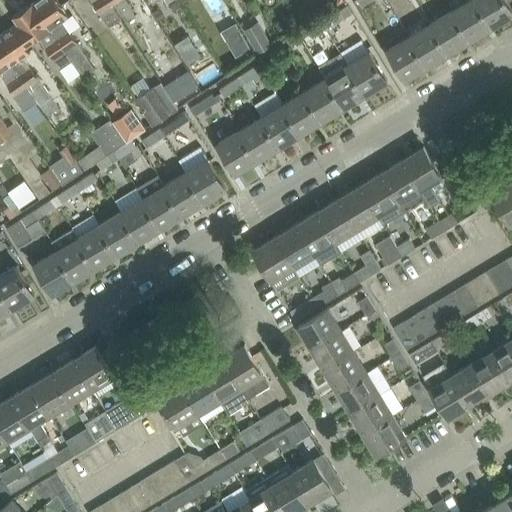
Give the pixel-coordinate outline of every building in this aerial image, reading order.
[(58,0),(34,0),(32,2),(65,49),(77,66),(89,58),(63,19),(69,15),(58,0)] [(121,17),(113,4),(110,0),(93,0),(109,24),(121,17)] [(110,0),(113,4),(115,2),(128,21),(137,15),(127,0),(110,0)] [(477,0),(467,0),(453,8),(471,38),(492,25),(477,0)] [(477,0),(492,25),(511,12),(511,7),(507,0),(477,0)] [(18,21),(32,41),(37,38),(36,37),(39,35),(61,67),(72,60),(65,49),(32,2),(14,14),(18,21)] [(348,4),(322,21),(327,29),(354,12),(348,4)] [(432,21),(449,51),(471,38),(453,8),(432,21)] [(258,52),(273,44),(259,20),(244,29),(258,52)] [(28,86),(48,115),(60,107),(24,56),(30,52),(26,45),(32,41),(18,21),(0,33),(0,47),(27,87),(28,86)] [(236,21),(221,30),(236,56),(251,47),(236,21)] [(310,41),(327,29),(322,21),(305,32),(310,41)] [(410,34),(428,64),(449,51),(432,21),(410,34)] [(295,32),(276,44),(281,52),(300,40),(295,32)] [(189,34),(176,43),(189,63),(203,55),(189,34)] [(406,77),(428,64),(410,34),(388,48),(406,77)] [(348,63),(366,92),(388,79),(364,40),(343,53),(344,55),(348,63)] [(265,63),(281,52),(276,44),(259,55),(265,63)] [(43,110),(27,87),(0,47),(0,72),(3,70),(2,75),(32,118),(43,110)] [(327,76),(344,105),(366,92),(348,63),(344,55),(322,68),(327,76)] [(243,84),(251,97),(255,95),(251,89),(258,84),(254,77),(261,72),(256,64),(238,76),(243,84)] [(225,96),(243,84),(238,76),(220,87),(225,96)] [(305,89),(323,118),(344,105),(327,76),(305,89)] [(195,78),(190,82),(197,95),(203,91),(195,78)] [(141,106),(140,107),(152,126),(175,111),(157,83),(135,97),(141,106)] [(284,102),(301,131),(323,118),(305,89),(284,102)] [(213,92),(190,107),(196,115),(222,98),(219,93),(215,95),(213,92)] [(262,115),(280,144),(301,131),(284,102),(262,115)] [(112,118),(128,141),(133,138),(152,126),(140,107),(139,106),(115,122),(112,118)] [(187,110),(160,127),(165,135),(192,117),(187,110)] [(0,140),(1,142),(14,133),(0,113),(0,140)] [(241,128),(258,157),(280,144),(262,115),(241,128)] [(100,144),(99,144),(107,155),(115,150),(128,141),(112,118),(92,130),(100,144)] [(148,146),(165,135),(160,127),(143,138),(148,146)] [(236,171),(258,157),(241,128),(218,142),(236,171)] [(133,138),(128,141),(115,150),(120,158),(138,146),(133,138)] [(0,162),(10,156),(0,140),(0,162)] [(86,169),(98,161),(97,161),(107,155),(99,144),(97,146),(98,146),(79,159),(86,169)] [(403,158),(427,198),(431,205),(441,199),(431,182),(443,175),(425,145),(403,158)] [(187,170),(205,199),(227,186),(203,147),(181,160),(187,170)] [(97,161),(98,161),(102,169),(120,158),(115,150),(107,155),(97,161)] [(63,155),(50,165),(51,166),(62,183),(63,183),(84,170),(77,159),(69,164),(63,155)] [(381,171),(406,211),(427,198),(403,158),(381,171)] [(51,166),(42,173),(53,189),(62,183),(51,166)] [(94,170),(75,182),(80,190),(99,178),(94,170)] [(165,183),(183,213),(205,199),(187,170),(165,183)] [(360,184),(378,214),(379,214),(385,224),(406,211),(381,171),(360,184)] [(0,175),(0,188),(13,208),(14,207),(18,212),(23,209),(21,206),(17,201),(0,175)] [(510,223),(511,221),(511,180),(492,193),(510,223)] [(75,182),(54,196),(59,204),(64,202),(70,204),(78,198),(75,194),(80,190),(75,182)] [(144,196),(162,226),(183,213),(165,183),(144,196)] [(339,197),(357,227),(378,214),(360,184),(339,197)] [(43,226),(44,226),(48,223),(50,215),(48,212),(59,204),(54,196),(33,210),(43,226)] [(122,210),(140,239),(162,226),(144,196),(122,210)] [(318,209),(336,239),(357,227),(339,197),(318,209)] [(297,222),(315,252),(336,239),(318,209),(297,222)] [(46,229),(44,226),(43,226),(33,210),(8,227),(19,245),(46,229)] [(101,223),(119,252),(140,239),(122,210),(101,223)] [(440,219),(445,229),(459,221),(453,211),(440,219)] [(79,236),(97,265),(119,252),(101,223),(92,228),(86,219),(74,227),(79,236)] [(433,237),(445,229),(440,219),(427,227),(433,237)] [(276,235),(294,265),(315,252),(297,222),(276,235)] [(58,249),(75,278),(97,265),(79,236),(74,227),(53,240),(58,249)] [(389,263),(403,254),(397,245),(398,245),(391,234),(377,242),(385,256),(389,263)] [(272,278),(294,265),(276,235),(254,248),(272,278)] [(397,245),(403,254),(416,247),(411,237),(398,245),(397,245)] [(367,263),(355,271),(361,280),(383,267),(371,248),(362,254),(367,263)] [(53,292),(75,278),(58,249),(35,262),(53,292)] [(496,264),(510,285),(511,283),(511,266),(507,258),(496,264)] [(0,274),(0,284),(13,306),(35,293),(18,264),(0,274)] [(486,270),(499,292),(510,285),(496,264),(486,270)] [(476,276),(489,298),(499,292),(486,270),(476,276)] [(348,288),(361,280),(355,271),(350,274),(342,278),(348,288)] [(466,282),(479,304),(489,298),(476,276),(466,282)] [(326,289),(313,297),(319,306),(340,293),(332,280),(324,285),(326,289)] [(456,289),(469,310),(479,304),(466,282),(456,289)] [(0,314),(13,306),(0,284),(0,314)] [(445,295),(458,317),(469,310),(456,289),(445,295)] [(359,300),(367,313),(376,307),(368,294),(359,300)] [(435,301),(448,323),(458,317),(445,295),(435,301)] [(305,314),(319,306),(313,297),(300,305),(305,314)] [(425,307),(438,329),(448,323),(435,301),(425,307)] [(312,346),(342,328),(329,306),(299,324),(300,326),(297,328),(304,340),(308,338),(312,346)] [(474,314),(480,323),(493,315),(488,306),(474,314)] [(381,316),(376,307),(367,313),(367,314),(369,313),(371,318),(376,319),(381,316)] [(415,314),(428,335),(438,329),(425,307),(415,314)] [(404,320),(418,341),(428,335),(415,314),(404,320)] [(467,331),(480,323),(474,314),(462,322),(467,331)] [(407,348),(418,341),(404,320),(394,326),(407,348)] [(312,346),(325,367),(355,349),(342,328),(312,346)] [(432,340),(438,349),(451,341),(445,332),(432,340)] [(511,336),(495,347),(511,375),(511,336)] [(385,343),(392,356),(402,350),(394,337),(385,343)] [(425,357),(438,349),(432,340),(419,347),(425,357)] [(224,356),(251,400),(249,396),(270,384),(263,373),(263,372),(245,342),(224,356)] [(75,357),(93,387),(115,374),(97,344),(75,357)] [(474,360),(492,390),(511,378),(511,375),(495,347),(474,360)] [(325,367),(338,388),(368,370),(355,349),(325,367)] [(410,363),(402,350),(392,356),(400,369),(410,363)] [(203,368),(221,399),(229,413),(251,400),(224,356),(203,368)] [(54,370),(72,400),(93,387),(75,357),(54,370)] [(452,373),(471,403),(492,390),(474,360),(452,373)] [(449,416),(471,403),(452,373),(445,361),(423,374),(431,386),(449,416)] [(181,381),(199,411),(221,399),(203,368),(181,381)] [(33,383),(51,413),(72,400),(54,370),(33,383)] [(368,370),(338,388),(351,410),(381,392),(368,370)] [(410,385),(418,398),(427,392),(419,379),(410,385)] [(163,393),(160,394),(169,410),(163,414),(172,428),(199,411),(181,381),(169,389),(167,385),(161,389),(163,393)] [(11,396),(34,434),(35,433),(39,439),(48,433),(40,419),(51,413),(33,383),(11,396)] [(351,410),(364,431),(394,413),(381,392),(351,410)] [(435,405),(427,392),(418,398),(426,411),(435,405)] [(0,402),(0,424),(8,439),(13,447),(34,434),(11,396),(0,402)] [(107,409),(112,419),(112,418),(118,428),(147,410),(139,398),(132,403),(128,396),(107,409)] [(264,422),(269,431),(291,418),(283,405),(262,417),(264,422)] [(407,434),(394,413),(364,431),(377,453),(407,434)] [(105,435),(118,428),(112,418),(112,419),(100,426),(105,435)] [(256,439),(269,431),(264,422),(251,430),(256,439)] [(272,436),(278,445),(280,444),(283,449),(303,438),(294,423),(272,436)] [(0,443),(8,439),(0,424),(0,443)] [(70,444),(75,453),(97,440),(88,426),(67,439),(70,444)] [(272,436),(251,449),(257,458),(278,445),(272,436)] [(222,448),(227,457),(240,449),(234,440),(222,448)] [(49,456),(48,457),(54,466),(75,453),(70,444),(57,452),(49,447),(45,449),(49,456)] [(222,448),(193,465),(199,474),(227,457),(222,448)] [(251,449),(230,462),(236,471),(257,458),(251,449)] [(175,459),(188,481),(199,474),(193,465),(186,452),(175,459)] [(48,457),(27,470),(33,479),(54,466),(48,457)] [(293,470),(311,500),(333,487),(315,457),(293,470)] [(164,465),(178,487),(188,481),(175,459),(164,465)] [(230,462),(209,475),(215,484),(236,471),(230,462)] [(154,472),(167,494),(178,487),(164,465),(154,472)] [(3,477),(12,492),(33,479),(27,470),(15,477),(10,469),(2,474),(4,477),(3,477)] [(53,497),(58,493),(68,487),(58,470),(34,485),(38,491),(42,494),(47,496),(51,493),(53,497)] [(272,483),(289,511),(291,511),(311,500),(293,470),(272,483)] [(143,478),(156,500),(167,494),(154,472),(143,478)] [(209,475),(188,488),(193,497),(215,484),(209,475)] [(251,496),(260,511),(289,511),(272,483),(268,476),(246,489),(251,496)] [(0,499),(12,492),(3,477),(0,478),(0,499)] [(132,485),(145,507),(156,500),(143,478),(132,485)] [(229,509),(231,511),(260,511),(251,496),(246,489),(243,484),(223,496),(231,508),(229,509)] [(122,491),(134,511),(136,511),(145,507),(132,485),(122,491)] [(74,511),(80,507),(68,487),(58,493),(70,511),(74,511)] [(188,488),(167,500),(172,510),(193,497),(188,488)] [(490,496),(499,511),(511,511),(511,493),(510,491),(504,495),(501,489),(490,496)] [(111,498),(119,511),(134,511),(122,491),(111,498)] [(476,511),(499,511),(490,496),(480,502),(483,508),(476,511)] [(0,509),(0,511),(24,511),(13,498),(0,509)] [(100,504),(104,511),(119,511),(111,498),(100,504)] [(167,500),(147,511),(168,511),(172,510),(167,500)]
